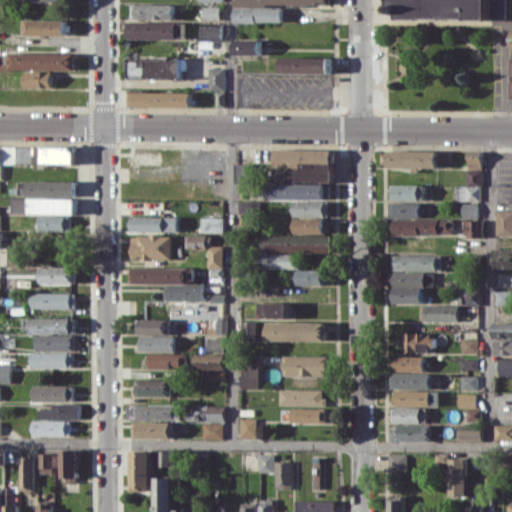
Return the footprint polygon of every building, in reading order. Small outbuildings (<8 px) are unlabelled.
[(283,22),(283,5),(333,5),(332,0),(235,0),(235,22),(283,22)] [(391,0),(391,14),(400,14),(400,19),(504,19),(504,0),(391,0)] [(132,19),(175,19),(176,4),(133,3),(132,19)] [(204,19),(221,19),(221,6),(204,6),(204,19)] [(66,20),(24,19),(24,34),(66,36),(66,20)] [(184,39),(184,22),(130,21),(130,38),(184,39)] [(223,40),(223,27),(202,26),(201,39),(223,40)] [(235,54),(261,55),(261,39),(236,39),(235,54)] [(0,52),(0,68),(76,70),(76,54),(0,52)] [(331,73),(331,57),(282,56),(282,72),(331,73)] [(182,58),(131,58),(131,78),(182,78),(182,58)] [(225,90),(226,68),(209,67),(209,89),(225,90)] [(52,71),(25,71),(25,87),(53,87),(52,71)] [(130,106),(192,107),(192,92),(130,91),(130,106)] [(225,91),(216,91),(215,106),(225,106),(225,91)] [(17,145),(0,145),(0,178),(0,163),(17,163),(17,145)] [(20,163),(76,164),(76,147),(20,146),(20,163)] [(288,182),(333,183),(334,149),(276,148),(276,168),(288,168),(288,182)] [(386,166),(442,168),(442,150),(386,149),(386,166)] [(469,168),(482,168),(483,151),(469,151),(469,168)] [(237,182),(252,182),(252,163),(237,163),(237,182)] [(482,170),(467,169),(467,185),(454,185),(454,200),(482,201),(482,170)] [(77,181),(19,180),(18,194),(76,195),(77,181)] [(271,199),(327,198),(327,183),(270,184),(271,199)] [(391,199),(425,200),(425,184),(391,184),(391,199)] [(77,198),(12,197),(11,212),(76,213),(77,198)] [(239,211),(260,212),(260,201),(240,201),(239,211)] [(329,214),(329,201),(294,201),(294,214),(329,214)] [(391,215),(423,215),(423,202),(391,202),(391,215)] [(478,202),(456,203),(456,216),(478,216),(478,202)] [(511,210),(496,210),(496,235),(511,235),(511,210)] [(71,215),(41,215),(41,231),(71,231),(71,215)] [(179,231),(179,216),(133,216),(133,231),(179,231)] [(223,232),(223,217),(201,217),(201,231),(223,232)] [(328,233),(328,218),(296,217),(296,233),(328,233)] [(456,233),(456,218),(392,220),(392,235),(456,233)] [(484,219),(466,220),(466,237),(484,237),(484,219)] [(187,246),(212,246),(212,234),(187,234),(187,246)] [(264,251),(333,252),(333,235),(264,234),(264,251)] [(132,258),(172,259),(173,235),(132,235),(132,258)] [(208,267),(223,267),(224,245),(209,245),(208,267)] [(511,267),(511,248),(497,249),(498,268),(511,267)] [(299,268),(299,253),(260,253),(260,269),(299,268)] [(392,255),(392,270),(441,269),(441,254),(392,255)] [(133,282),(195,283),(195,268),(133,266),(133,282)] [(75,267),(41,267),(41,283),(76,283),(75,267)] [(327,270),(299,269),(298,284),(327,285),(327,270)] [(434,284),(433,271),(390,272),(390,286),(434,284)] [(205,285),(165,283),(165,300),(205,301),(205,285)] [(424,287),(390,287),(390,303),(423,303),(424,287)] [(482,304),(482,288),(465,288),(465,304),(482,304)] [(511,290),(496,291),(496,305),(511,304),(511,290)] [(32,308),(76,308),(76,293),(32,293),(32,308)] [(289,318),(290,303),(262,302),(262,317),(289,318)] [(426,321),(459,322),(460,305),(426,304),(426,321)] [(31,333),(77,333),(77,318),(31,317),(31,333)] [(141,333),(170,334),(170,319),(142,318),(141,333)] [(227,333),(227,319),(209,319),(209,332),(227,333)] [(328,322),(269,321),(268,340),(328,341),(328,322)] [(511,322),(494,322),(494,335),(511,335),(511,322)] [(402,333),(402,350),(436,350),(436,333),(402,333)] [(74,334),(37,335),(37,350),(75,350),(74,334)] [(141,350),(175,351),(175,336),(141,335),(141,350)] [(462,338),(462,353),(478,352),(477,337),(462,338)] [(496,354),(511,354),(511,339),(497,339),(496,354)] [(32,367),(73,368),(73,352),(32,351),(32,367)] [(188,369),(189,353),(149,352),(148,368),(188,369)] [(197,369),(227,368),(227,353),(197,354),(197,369)] [(328,376),(329,356),(285,355),(284,374),(328,376)] [(425,371),(425,356),(395,355),(395,371),(425,371)] [(461,370),(478,369),(478,358),(461,359),(461,370)] [(511,358),(499,358),(498,374),(511,374),(511,358)] [(0,382),(11,382),(11,364),(0,363),(0,382)] [(225,370),(208,370),(208,378),(225,378),(225,370)] [(431,388),(431,373),(392,374),(392,388),(431,388)] [(477,388),(478,375),(462,375),(462,388),(477,388)] [(136,395),(169,396),(170,379),(136,378),(136,395)] [(74,401),(74,386),(33,385),(33,401),(74,401)] [(325,405),(325,389),(281,389),(280,405),(325,405)] [(398,405),(437,405),(437,391),(398,390),(398,405)] [(476,407),(477,394),(459,393),(459,407),(476,407)] [(80,418),(80,404),(52,403),(52,409),(39,409),(39,417),(80,418)] [(174,417),(175,405),(136,404),(135,416),(174,417)] [(196,421),(225,422),(226,405),(196,405),(196,421)] [(427,408),(392,407),(391,422),(427,423),(427,408)] [(326,408),(292,408),(292,422),(325,423),(326,408)] [(481,409),(467,409),(467,420),(481,421),(481,409)] [(257,418),(241,418),(241,437),(257,437),(257,418)] [(71,436),(71,420),(34,420),(33,435),(71,436)] [(135,437),(172,438),(172,422),(135,421),(135,437)] [(224,422),(204,423),(204,439),(224,438),(224,422)] [(495,440),(511,440),(511,424),(496,424),(495,440)] [(431,425),(393,425),(393,440),(431,441),(431,425)] [(483,428),(459,428),(459,440),(483,441),(483,428)] [(53,466),(62,466),(62,479),(78,479),(78,449),(62,449),(62,455),(54,455),(53,466)] [(149,491),(151,450),(132,450),(131,490),(149,491)] [(39,473),(53,472),(52,452),(38,453),(39,473)] [(407,453),(389,453),(389,470),(407,470),(407,453)] [(275,454),(260,454),(259,472),(274,472),(275,454)] [(34,490),(34,456),(20,456),(20,489),(34,490)] [(450,496),(466,496),(467,458),(450,458),(450,496)] [(275,461),(276,489),(293,489),(293,460),(275,461)] [(172,511),(172,477),(155,477),(155,511),(172,511)] [(389,511),(406,511),(407,496),(389,496),(389,511)] [(296,511),(335,511),(335,500),(297,500),(296,511)] [(36,511),(52,511),(52,503),(36,504),(36,511)] [(242,504),(242,511),(256,511),(257,503),(242,504)]
